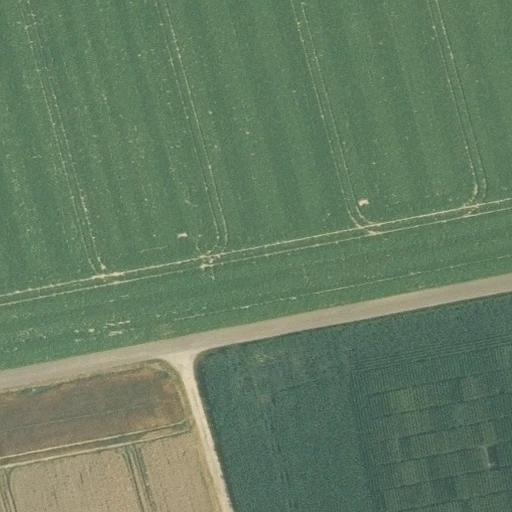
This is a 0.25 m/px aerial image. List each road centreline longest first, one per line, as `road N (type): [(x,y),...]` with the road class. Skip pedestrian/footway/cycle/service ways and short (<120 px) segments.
road 1 (unclassified): [(511,280),(0,380)]
road 2 (track): [(237,511),(190,341)]
